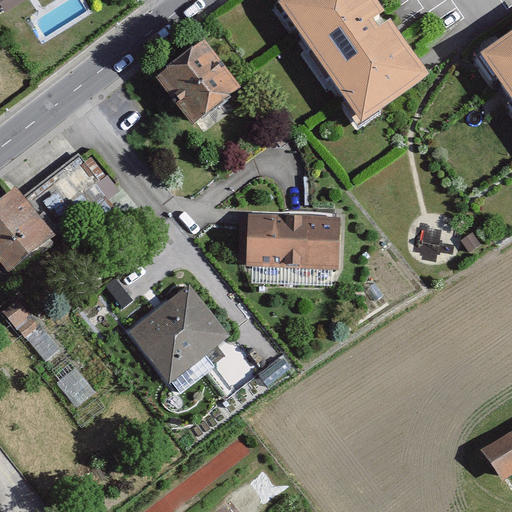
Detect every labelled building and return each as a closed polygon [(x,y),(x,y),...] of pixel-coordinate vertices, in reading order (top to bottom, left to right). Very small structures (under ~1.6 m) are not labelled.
[(0,0),(7,11),(25,0),(0,0)] [(386,19),(372,0),(300,0),(287,9),(370,127),(432,83),(394,29),(386,35),(379,25),(386,19)] [(202,49),(161,80),(198,128),(239,97),(202,49)] [(511,54),(490,70),(511,102),(511,54)] [(15,196),(0,207),(0,257),(13,275),(117,193),(88,156),(24,207),(15,196)] [(345,234),(244,231),(243,271),(343,275),(345,234)] [(233,346),(193,294),(134,340),(171,387),(205,361),(208,366),(233,346)] [(22,306),(8,318),(27,341),(41,329),(22,306)] [(78,405),(96,391),(76,365),(58,379),(78,405)] [(511,441),(484,458),(504,491),(511,486),(511,441)]
